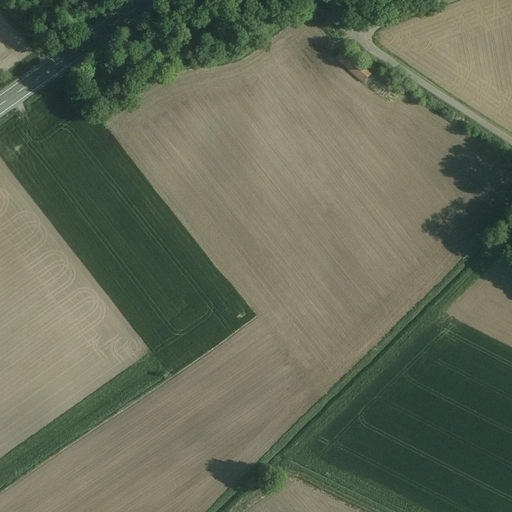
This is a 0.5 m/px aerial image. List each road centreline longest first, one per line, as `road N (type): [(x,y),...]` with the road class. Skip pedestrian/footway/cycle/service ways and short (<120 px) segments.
road 1 (unclassified): [(511,136),(358,28)]
road 2 (secondary): [(151,0),(0,107)]
